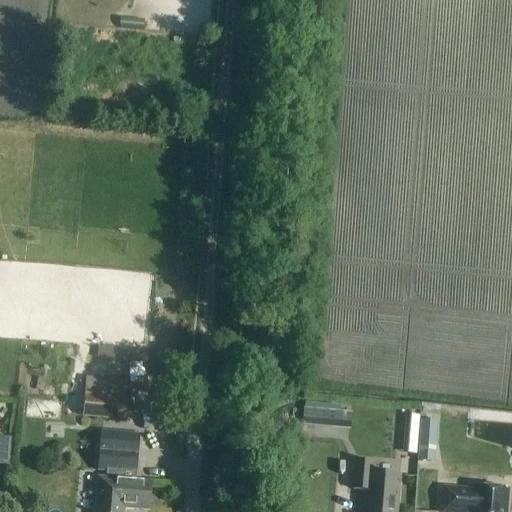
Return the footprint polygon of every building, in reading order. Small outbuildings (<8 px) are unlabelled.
[(85,379),(84,397),(82,417),(124,420),(126,382),(85,379)] [(338,412),(339,406),(316,404),(315,410),(303,409),(302,421),(347,425),(348,413),(338,412)] [(418,431),(419,417),(406,416),(404,430),(418,431)] [(436,443),(437,423),(420,422),(419,442),(436,443)] [(386,428),(384,459),(399,460),(401,429),(386,428)] [(135,483),(139,437),(101,434),(98,473),(115,474),(114,481),(96,480),(94,511),(122,511),(122,510),(146,511),(148,484),(135,483)] [(365,511),(396,511),(399,477),(370,474),(371,464),(353,462),(351,491),(367,492),(365,511)] [(504,511),(507,491),(472,488),(472,492),(442,489),(440,511),(504,511)]
